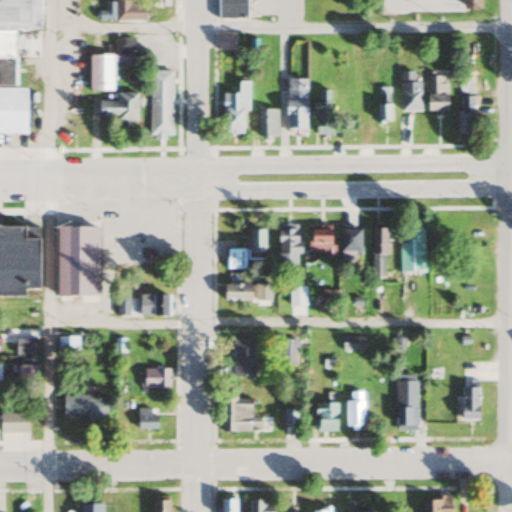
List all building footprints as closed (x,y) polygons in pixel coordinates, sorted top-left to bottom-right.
[(39,0),(0,0),(0,136),(24,136),(25,88),(14,88),(14,30),(40,31),(39,0)] [(143,0),(113,0),(114,21),(143,21),(143,0)] [(216,0),(216,18),(245,18),(245,0),(216,0)] [(379,0),(379,10),(408,10),(408,0),(379,0)] [(461,0),(461,8),(480,8),(479,0),(461,0)] [(216,51),(234,51),(234,36),(216,36),(216,51)] [(88,92),(111,92),(111,56),(88,56),(88,92)] [(172,72),(148,72),(148,139),(172,139),(172,72)] [(400,113),(419,113),(419,81),(414,81),(414,72),(400,72),(400,113)] [(446,83),(439,83),(439,73),(426,73),(426,113),(446,113),(446,83)] [(242,113),(247,113),(247,83),(237,83),(237,94),(222,94),(222,134),(242,134),(242,113)] [(305,88),(285,88),(285,131),(305,131),(305,88)] [(330,92),(313,92),(313,137),(330,137),(330,92)] [(135,93),(115,93),(115,102),(96,102),(96,122),(135,122),(135,93)] [(458,136),(472,136),(472,97),(458,97),(458,136)] [(389,106),(376,106),(376,124),(389,124),(389,106)] [(257,138),(276,138),(276,110),(257,110),(257,138)] [(277,269),(295,269),(295,254),(298,254),(298,225),(277,225),(277,269)] [(37,291),(37,227),(0,226),(0,297),(21,297),(21,290),(37,291)] [(307,254),(331,254),(331,226),(307,226),(307,254)] [(55,227),(55,297),(96,297),(96,227),(55,227)] [(370,276),(384,276),(384,228),(370,228),(370,276)] [(398,271),(423,271),(423,228),(398,228),(398,271)] [(359,258),(359,230),(340,230),(340,258),(359,258)] [(263,231),(248,231),(248,260),(263,260),(263,231)] [(244,271),(244,249),(225,249),(225,271),(244,271)] [(254,301),(269,301),(269,284),(254,284),(254,301)] [(222,302),(249,302),(249,285),(222,285),(222,302)] [(304,306),(304,287),(288,287),(288,306),(304,306)] [(167,317),(167,295),(138,295),(138,317),(167,317)] [(126,315),(126,298),(118,298),(118,315),(126,315)] [(77,337),(57,337),(57,355),(77,355),(77,337)] [(363,337),(341,337),(341,352),(363,352),(363,337)] [(38,339),(14,339),(14,355),(38,355),(38,339)] [(255,340),(231,340),(231,378),(255,378),(255,340)] [(296,340),(277,340),(277,365),(296,365),(296,340)] [(36,379),(36,366),(18,366),(18,378),(36,379)] [(169,369),(142,369),(142,389),(169,389),(169,369)] [(416,375),(394,375),(394,430),(416,430),(416,375)] [(477,389),(461,389),(461,421),(477,421),(477,389)] [(345,429),(362,429),(362,392),(345,392),(345,429)] [(257,417),(252,417),(252,399),(236,399),(236,394),(221,395),(221,432),(257,432),(257,417)] [(106,420),(106,396),(62,396),(62,420),(106,420)] [(335,405),(314,405),(314,432),(335,432),(335,405)] [(155,430),(155,409),(137,409),(137,430),(155,430)] [(299,410),(282,410),(282,429),(299,429),(299,410)] [(0,433),(27,433),(27,415),(0,414),(0,433)] [(422,498),(421,511),(449,511),(450,498),(422,498)] [(234,511),(235,501),(219,501),(218,511),(234,511)] [(169,511),(170,502),(151,502),(151,511),(169,511)] [(248,511),(274,511),(274,508),(271,508),(271,502),(249,502),(248,511)]
